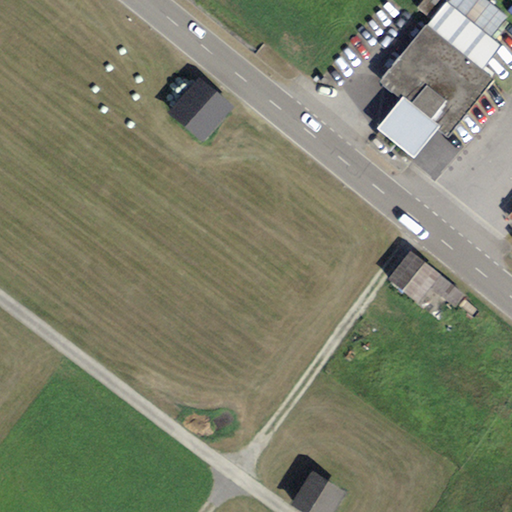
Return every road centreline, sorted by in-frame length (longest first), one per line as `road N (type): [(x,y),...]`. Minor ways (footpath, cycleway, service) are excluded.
road 1 (secondary): [(147,0),(511,295)]
road 2 (track): [(207,511),(422,222)]
road 3 (unclassified): [(288,511),(0,298)]
